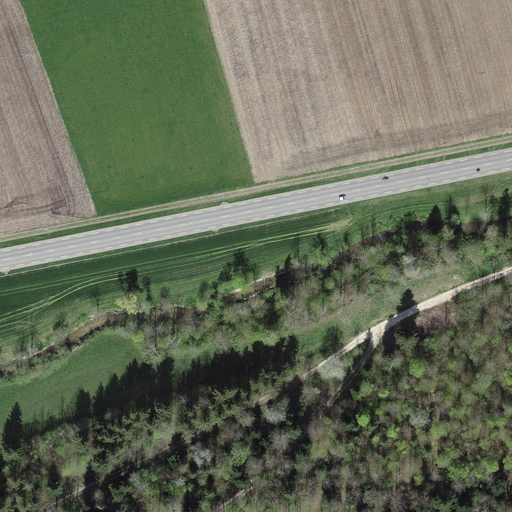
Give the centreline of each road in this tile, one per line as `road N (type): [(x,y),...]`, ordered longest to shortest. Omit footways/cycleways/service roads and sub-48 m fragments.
road 1 (primary): [(511,159),(0,260)]
road 2 (track): [(0,239),(511,139)]
road 3 (track): [(389,322),(42,511)]
road 4 (track): [(389,322),(340,391),(213,511)]
road 5 (track): [(511,270),(389,322)]
